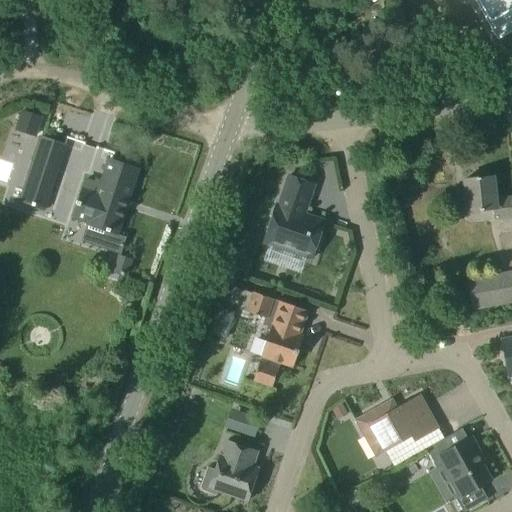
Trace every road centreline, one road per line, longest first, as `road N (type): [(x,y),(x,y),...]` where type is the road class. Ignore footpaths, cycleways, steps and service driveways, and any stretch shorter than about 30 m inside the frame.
road 1 (tertiary): [(96,511),(223,132)]
road 2 (residential): [(390,366),(338,121)]
road 3 (track): [(223,132),(16,70),(0,75)]
road 4 (residential): [(390,366),(318,386),(278,511)]
road 5 (tertiary): [(511,104),(338,121)]
road 6 (residential): [(511,447),(455,355),(390,366)]
road 7 (tertiary): [(223,132),(272,0)]
